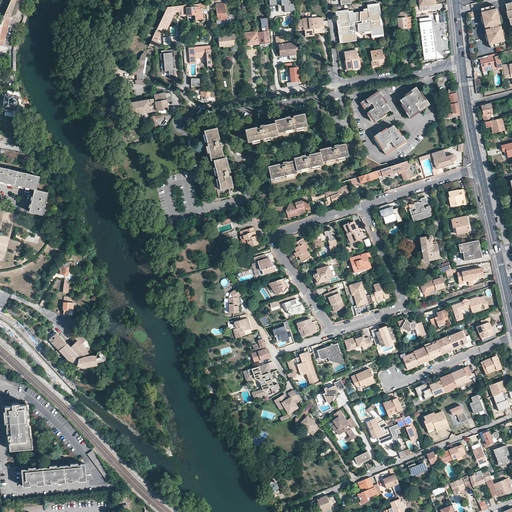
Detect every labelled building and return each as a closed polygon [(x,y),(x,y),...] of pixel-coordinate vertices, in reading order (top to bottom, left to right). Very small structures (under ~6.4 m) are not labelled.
[(0,24),(0,41),(4,43),(3,45),(11,47),(26,0),(10,0),(1,23),(0,24)] [(289,0),(288,0),(268,0),(269,6),(283,4),(284,11),(293,10),(291,0),(289,0)] [(195,4),(189,5),(186,5),(187,15),(193,15),(194,21),(200,20),(200,19),(202,19),(202,16),(201,14),(201,9),(206,9),(205,3),(198,4),(195,4)] [(497,12),(496,7),(495,8),(494,3),(480,7),(481,11),(480,11),(481,15),(483,22),(484,26),(486,25),(486,28),(484,29),(485,33),(487,40),(488,44),(489,43),(490,47),(504,44),(503,40),(504,40),(503,36),(501,29),(498,19),(497,12)] [(227,21),(225,4),(216,5),(217,21),(216,21),(217,27),(230,25),(229,20),(227,21)] [(184,16),(183,5),(168,7),(157,29),(163,32),(174,12),(179,11),(179,15),(180,16),(184,16)] [(384,37),(380,6),(367,8),(367,10),(363,10),(363,13),(353,14),(353,11),(349,12),(348,11),(335,12),(339,45),(357,43),(356,34),(361,39),(365,35),(371,34),(372,39),(384,37)] [(175,15),(179,15),(179,11),(174,12),(163,32),(165,33),(175,15)] [(324,30),(324,25),(323,19),(323,15),(316,16),(312,16),(313,31),(324,30)] [(399,33),(412,31),(411,20),(407,20),(406,15),(397,16),(399,33)] [(314,34),(313,31),(312,16),(306,17),(302,17),(297,18),(298,29),(304,28),(304,31),(305,35),(314,34)] [(436,49),(432,20),(420,22),(425,60),(437,58),(436,49)] [(161,33),(156,31),(152,39),(160,39),(161,33)] [(271,42),(271,41),(270,31),(263,32),(258,33),(260,44),(271,42)] [(258,44),(257,32),(244,33),(245,45),(258,44)] [(235,42),(234,34),(219,36),(220,46),(224,45),(224,47),(235,45),(235,42)] [(298,54),(297,43),(291,43),(290,38),(287,39),(277,40),(277,47),(280,47),(281,56),(289,55),(296,54),(298,54)] [(210,45),(189,47),(190,63),(197,62),(196,58),(201,57),(201,56),(206,56),(207,65),(212,65),(210,51),(210,45)] [(445,58),(436,49),(437,58),(437,59),(445,58)] [(174,68),(172,52),(170,52),(170,50),(162,50),(162,53),(161,53),(161,60),(164,60),(165,72),(169,72),(170,76),(174,76),(174,74),(176,74),(175,68),(174,68)] [(347,70),(359,68),(356,50),(345,51),(347,70)] [(371,66),(384,64),(382,50),(370,51),(371,66)] [(141,57),(132,74),(136,74),(143,73),(144,73),(144,68),(145,68),(145,57),(146,54),(144,53),(141,57)] [(499,56),(495,56),(486,59),(486,56),(480,58),(483,70),(498,66),(501,65),(501,64),(499,56)] [(511,62),(501,64),(501,65),(501,66),(502,75),(503,75),(511,73),(511,78),(511,79),(511,81),(511,62)] [(304,79),(302,65),(294,66),(295,80),(292,80),(292,84),(303,83),(303,79),(304,79)] [(448,93),(450,102),(450,105),(446,106),(447,117),(452,117),(452,113),(459,112),(457,98),(457,95),(456,87),(452,87),(452,81),(448,82),(448,93)] [(410,115),(427,104),(416,88),(399,100),(410,115)] [(215,90),(214,90),(211,90),(211,91),(200,91),(201,101),(213,101),(213,103),(216,102),(215,90)] [(128,103),(131,116),(150,112),(168,109),(165,96),(165,93),(153,95),(154,98),(152,98),(152,99),(149,100),(149,99),(128,103)] [(374,120),(389,109),(378,93),(362,103),(374,120)] [(13,95),(5,94),(4,108),(15,110),(16,104),(15,104),(16,103),(16,102),(16,101),(16,100),(15,99),(14,99),(13,99),(12,100),(13,95)] [(482,115),(484,122),(490,121),(493,120),(492,112),(490,105),(490,103),(481,106),(483,114),(482,115)] [(166,117),(166,114),(151,117),(153,126),(154,126),(154,129),(157,128),(156,118),(166,117)] [(277,133),(306,125),(304,114),(293,116),(293,117),(289,118),(288,116),(285,116),(285,118),(274,120),(274,123),(263,125),(263,124),(259,125),(260,127),(256,128),(256,127),(245,129),(247,142),(277,135),(277,133)] [(493,120),(490,121),(485,122),(487,127),(491,126),(493,132),(504,129),(501,118),(493,120)] [(387,152),(404,141),(393,125),(376,136),(387,152)] [(220,189),(232,186),(229,176),(228,176),(227,172),(230,171),(229,167),(228,167),(225,157),(223,157),(220,146),(222,146),(221,142),(219,143),(218,139),(219,138),(216,127),(204,130),(211,160),(213,159),(220,189)] [(0,141),(31,147),(32,139),(0,133),(0,141)] [(321,162),(347,155),(344,143),(337,145),(337,144),(333,145),(333,147),(330,148),(330,147),(318,149),(319,152),(307,155),(308,156),(304,157),(304,154),(299,155),(300,156),(293,158),(293,160),(287,162),(286,160),(282,161),(282,164),(279,165),(278,164),(268,167),(270,179),(296,172),(296,170),(322,164),(321,162)] [(507,157),(511,155),(511,143),(501,146),(502,152),(504,151),(506,151),(507,154),(507,157)] [(33,155),(1,149),(0,152),(0,156),(31,162),(33,155)] [(444,156),(442,150),(432,153),(436,167),(441,166),(452,163),(452,161),(453,160),(454,160),(454,159),(454,157),(453,155),(452,154),(450,154),(444,156)] [(366,168),(374,172),(377,171),(388,167),(387,163),(381,165),(368,157),(366,151),(362,152),(364,161),(366,168)] [(432,153),(419,157),(419,159),(420,161),(428,158),(430,158),(433,168),(436,167),(432,153)] [(407,161),(388,167),(377,171),(379,178),(380,181),(384,180),(383,177),(398,172),(399,175),(402,174),(404,180),(412,177),(407,161)] [(36,189),(39,176),(0,167),(0,180),(16,185),(25,187),(35,189),(33,197),(29,211),(42,215),(47,193),(36,190),(36,189)] [(379,178),(377,171),(374,172),(350,180),(352,187),(359,185),(358,183),(360,182),(361,184),(379,178)] [(324,193),(324,194),(327,204),(336,201),(335,198),(339,197),(340,200),(349,197),(346,186),(324,193)] [(463,205),(466,204),(462,189),(448,192),(452,207),(463,204),(463,205)] [(323,195),(323,197),(326,206),(337,202),(336,201),(327,204),(324,194),(323,195)] [(413,221),(430,216),(428,212),(430,211),(429,206),(423,208),(422,203),(426,202),(425,198),(420,199),(421,201),(414,203),(415,208),(409,210),(413,221)] [(307,211),(311,210),(309,203),(306,204),(305,201),(303,202),(302,200),(291,203),(292,206),(291,209),(286,210),(287,214),(289,213),(290,217),(297,215),(296,213),(298,212),(299,214),(306,212),(305,211),(307,210),(307,211)] [(396,217),(400,216),(397,207),(393,208),(394,210),(391,211),(390,207),(391,207),(389,204),(382,206),(377,207),(378,211),(380,211),(381,215),(383,216),(385,222),(396,219),(396,217)] [(454,233),(457,233),(470,230),(468,220),(470,220),(468,214),(451,219),(453,227),(454,233)] [(236,222),(235,217),(221,222),(222,226),(235,222),(236,222)] [(363,238),(355,221),(354,222),(353,220),(343,225),(352,243),(363,238)] [(249,248),(259,245),(253,227),(240,232),(241,237),(242,236),(244,241),(246,240),(249,248)] [(329,232),(328,230),(319,233),(320,236),(317,237),(318,240),(313,242),(315,249),(323,246),(322,243),(328,241),(329,244),(329,245),(328,246),(331,252),(338,250),(336,244),(337,244),(333,233),(331,233),(329,232)] [(433,233),(421,235),(425,261),(441,258),(439,242),(434,243),(433,233)] [(301,259),(308,254),(304,248),(307,246),(301,238),(297,241),(296,240),(292,243),(294,247),(296,250),(295,251),(298,255),(299,255),(301,259)] [(482,255),(479,241),(476,241),(476,238),(458,243),(460,251),(463,251),(465,259),(482,255)] [(372,267),(370,261),(369,258),(371,257),(370,252),(350,258),(354,273),(372,267)] [(263,275),(277,270),(275,265),(274,265),(273,263),(272,263),(271,258),(267,258),(266,254),(254,257),(255,261),(258,261),(261,269),(262,270),(263,275)] [(439,265),(441,272),(450,270),(448,263),(439,265)] [(69,265),(60,265),(60,270),(60,274),(69,275),(69,265)] [(327,279),(333,276),(332,270),(330,271),(328,265),(316,269),(317,272),(315,273),(314,273),(314,274),(314,276),(316,285),(328,281),(327,279)] [(476,275),(483,273),(481,265),(456,271),(459,282),(464,281),(463,279),(467,278),(471,277),(472,277),(472,278),(476,277),(476,275)] [(444,286),(440,276),(419,284),(422,293),(423,292),(429,290),(430,293),(436,292),(435,289),(444,286)] [(282,279),(268,284),(275,295),(283,292),(281,290),(288,288),(282,279)] [(368,303),(373,302),(370,293),(365,294),(360,281),(349,285),(352,294),(353,294),(357,305),(367,302),(368,303)] [(374,288),(369,290),(370,293),(373,302),(377,300),(385,298),(389,297),(386,289),(385,289),(382,281),(372,283),(374,288)] [(241,296),(236,289),(230,293),(234,298),(229,298),(229,313),(239,312),(238,298),(241,296)] [(328,297),(334,309),(344,305),(339,293),(335,294),(334,291),(323,295),(325,298),(328,297)] [(281,304),(283,304),(291,315),(305,311),(297,299),(295,299),(294,295),(281,299),(280,299),(279,299),(269,302),(271,308),(279,306),(280,305),(281,304)] [(63,302),(63,309),(64,309),(63,312),(63,314),(71,314),(70,310),(74,310),(74,302),(71,301),(71,300),(73,300),(73,297),(68,296),(64,296),(64,300),(64,302),(63,302)] [(478,297),(468,300),(468,301),(462,303),(462,302),(461,302),(451,306),(456,321),(464,319),(461,311),(470,307),(472,313),(481,310),(480,306),(483,305),(484,309),(488,308),(484,296),(478,298),(478,297)] [(291,315),(283,304),(281,304),(282,306),(285,311),(287,311),(290,316),(291,315)] [(448,319),(445,309),(436,312),(437,316),(429,319),(431,324),(436,323),(438,328),(446,325),(444,320),(448,319)] [(250,323),(248,318),(234,322),(236,328),(233,329),(236,338),(237,338),(246,335),(244,331),(251,329),(250,323)] [(480,339),(484,338),(493,333),(489,323),(491,321),(490,318),(480,322),(482,325),(480,327),(479,324),(475,326),(480,339)] [(306,336),(306,334),(314,332),(316,331),(314,324),(311,325),(309,319),(297,323),(300,332),(298,333),(300,338),(306,336)] [(415,324),(415,323),(414,323),(413,322),(412,322),(411,323),(404,319),(397,321),(400,329),(401,328),(409,332),(410,332),(411,332),(412,332),(413,332),(414,332),(414,331),(415,331),(417,337),(425,334),(421,322),(415,324)] [(395,338),(390,326),(386,328),(387,331),(381,333),(380,330),(379,327),(374,329),(376,335),(379,342),(384,341),(385,345),(386,345),(388,345),(389,344),(390,344),(391,343),(392,342),(391,340),(395,338)] [(52,336),(49,339),(59,350),(68,343),(54,328),(49,331),(52,336)] [(447,337),(452,349),(466,343),(463,336),(464,335),(462,331),(447,337)] [(80,370),(86,374),(89,371),(95,370),(100,369),(113,365),(112,360),(106,361),(104,350),(98,352),(97,350),(95,355),(91,355),(90,351),(88,348),(90,347),(89,342),(81,334),(80,334),(75,337),(78,340),(71,347),(77,355),(78,358),(77,364),(77,367),(80,370)] [(364,338),(364,336),(361,337),(356,338),(355,337),(345,340),(348,350),(362,345),(366,344),(367,347),(372,345),(369,337),(364,338)] [(452,350),(452,349),(447,337),(439,340),(440,342),(436,344),(441,355),(452,350)] [(257,340),(258,343),(252,345),(254,350),(261,348),(266,346),(265,345),(264,343),(262,339),(257,340)] [(68,359),(77,364),(78,358),(77,355),(71,347),(71,346),(68,343),(59,350),(68,359)] [(344,362),(338,343),(334,344),(333,347),(330,346),(318,350),(320,356),(321,357),(329,354),(330,359),(333,360),(334,359),(335,361),(337,361),(339,361),(339,362),(341,363),(344,362)] [(441,355),(436,344),(435,343),(423,348),(429,360),(441,355)] [(412,353),(417,365),(429,360),(423,348),(423,347),(411,352),(412,353)] [(269,353),(267,348),(252,353),(255,362),(258,361),(270,357),(271,356),(269,353)] [(317,379),(309,355),(311,355),(309,351),(299,354),(300,357),(302,360),(298,362),(298,364),(294,365),(292,359),(287,361),(290,369),(292,368),(293,372),(299,370),(299,372),(306,370),(309,381),(317,379)] [(417,365),(412,353),(404,356),(401,358),(406,370),(417,365)] [(487,374),(502,367),(497,355),(482,362),(487,374)] [(267,368),(265,364),(260,366),(248,370),(250,376),(254,375),(256,379),(260,381),(263,390),(266,392),(268,389),(271,388),(272,391),(280,389),(279,384),(273,386),(271,379),(274,378),(271,371),(270,372),(268,368),(267,368)] [(456,387),(470,382),(468,378),(472,376),(468,366),(450,374),(456,387)] [(252,380),(248,370),(243,372),(247,382),(252,380)] [(359,388),(372,382),(370,377),(367,370),(349,378),(352,385),(354,387),(358,385),(359,388)] [(445,392),(456,387),(450,374),(439,379),(440,381),(445,392)] [(345,387),(341,378),(334,381),(336,384),(337,387),(339,386),(340,389),(345,387)] [(504,380),(489,386),(493,396),(503,392),(506,391),(505,387),(506,386),(504,380)] [(434,398),(445,393),(445,392),(440,381),(429,386),(434,398)] [(429,386),(428,383),(414,389),(418,397),(422,395),(424,402),(434,398),(429,386)] [(337,387),(336,384),(329,388),(328,387),(327,387),(326,387),(325,387),(325,389),(326,392),(321,394),(325,402),(327,401),(329,402),(332,398),(335,395),(339,391),(337,387)] [(266,392),(263,390),(253,393),(255,398),(265,395),(266,393),(266,392)] [(284,407),(288,413),(280,418),(282,421),(285,420),(292,416),(290,413),(299,408),(294,400),(298,398),(293,390),(289,393),(291,396),(288,398),(285,394),(274,400),(280,410),(284,407)] [(405,398),(401,390),(396,392),(397,394),(400,392),(403,399),(405,398)] [(503,392),(493,396),(499,412),(507,408),(504,402),(506,401),(503,392)] [(474,414),(483,410),(478,395),(471,398),(472,401),(470,402),(471,403),(470,404),(474,414)] [(387,417),(401,411),(396,399),(382,404),(387,417)] [(10,449),(33,448),(32,435),(31,435),(30,423),(29,423),(28,417),(29,417),(29,416),(29,415),(29,412),(28,411),(28,408),(28,403),(20,404),(19,403),(16,403),(12,404),(12,405),(5,406),(6,410),(4,410),(5,422),(7,422),(8,432),(9,439),(10,438),(11,441),(9,442),(10,449)] [(464,416),(459,407),(452,410),(454,415),(456,415),(457,417),(458,419),(464,416)] [(305,408),(296,413),(298,417),(302,417),(308,413),(305,408)] [(347,421),(343,414),(340,410),(333,414),(336,418),(332,421),(335,424),(332,427),(335,432),(336,431),(339,429),(342,433),(345,431),(344,429),(347,427),(350,425),(352,429),(356,426),(351,418),(347,421)] [(454,415),(452,410),(449,411),(453,419),(457,417),(456,415),(454,415)] [(448,426),(443,415),(441,415),(440,412),(435,413),(434,412),(425,416),(427,419),(425,420),(423,421),(426,428),(429,426),(431,430),(435,428),(436,431),(448,426)] [(311,418),(308,415),(305,418),(296,418),(296,423),(300,423),(305,428),(312,435),(320,428),(315,422),(311,418)] [(401,418),(397,420),(401,430),(405,428),(411,441),(416,439),(415,438),(419,436),(414,424),(413,425),(410,417),(405,419),(406,422),(403,423),(401,418)] [(385,440),(390,439),(392,438),(388,426),(385,427),(381,429),(376,418),(366,422),(368,426),(372,425),(377,438),(383,435),(385,440)] [(397,435),(401,433),(398,424),(393,426),(392,423),(388,424),(393,437),(397,436),(397,435)] [(377,438),(372,425),(368,426),(374,439),(377,438)] [(351,439),(356,436),(351,429),(349,430),(346,432),(350,437),(351,439)] [(490,435),(488,432),(482,434),(488,448),(494,445),(492,440),(493,439),(493,438),(494,438),(496,438),(497,437),(497,436),(497,435),(497,433),(495,433),(494,433),(492,433),(492,434),(492,435),(490,435)] [(469,446),(473,443),(469,438),(465,441),(469,446)] [(453,460),(457,458),(462,456),(466,454),(463,445),(458,447),(457,446),(449,450),(449,451),(452,457),(453,459),(453,460)] [(500,465),(509,462),(506,454),(508,453),(505,446),(494,450),(500,465)] [(473,451),(480,468),(482,467),(481,465),(487,462),(481,447),(473,451)] [(332,452),(330,448),(324,451),(320,452),(321,457),(332,452)] [(89,453),(97,467),(102,464),(94,450),(89,453)] [(368,451),(355,458),(358,464),(371,458),(368,451)] [(449,459),(452,457),(449,451),(446,452),(443,454),(444,456),(447,455),(449,459)] [(434,452),(426,454),(427,457),(428,458),(430,463),(430,464),(437,461),(439,465),(453,459),(452,457),(449,459),(447,455),(444,456),(440,457),(439,455),(436,456),(434,452)] [(430,463),(428,458),(419,462),(420,465),(416,466),(415,464),(408,466),(412,475),(413,475),(413,476),(427,470),(425,466),(430,464),(430,463)] [(23,485),(86,479),(84,464),(22,470),(23,485)] [(392,468),(395,475),(399,485),(406,482),(399,465),(392,468)] [(484,476),(483,473),(481,470),(474,473),(475,475),(470,477),(472,480),(471,481),(473,486),(485,482),(483,477),(484,476)] [(486,482),(491,480),(488,471),(483,473),(484,476),(486,482)] [(274,491),(279,487),(273,475),(267,478),(274,491)] [(387,489),(399,485),(395,475),(391,476),(382,479),(387,489)] [(370,478),(360,482),(363,492),(360,493),(357,494),(361,503),(368,500),(366,497),(376,494),(377,495),(381,494),(378,486),(377,484),(373,486),(370,478)] [(465,488),(461,478),(450,483),(455,495),(460,493),(459,491),(465,488)] [(492,479),(491,480),(486,482),(492,496),(498,493),(499,496),(511,491),(509,487),(511,486),(507,478),(494,484),(492,479)] [(435,489),(440,487),(437,479),(431,481),(435,489)] [(472,488),(468,479),(464,480),(468,490),(472,488)] [(436,493),(446,490),(444,485),(440,487),(435,489),(434,489),(436,493)] [(342,511),(340,511),(332,511),(326,496),(317,499),(318,503),(316,504),(318,509),(321,508),(322,511),(342,511)] [(399,511),(403,511),(398,499),(389,503),(391,507),(387,509),(388,509),(388,511),(399,511)] [(483,499),(478,501),(482,510),(487,508),(483,499)] [(301,506),(294,509),(295,511),(296,511),(311,506),(309,502),(301,506)]
